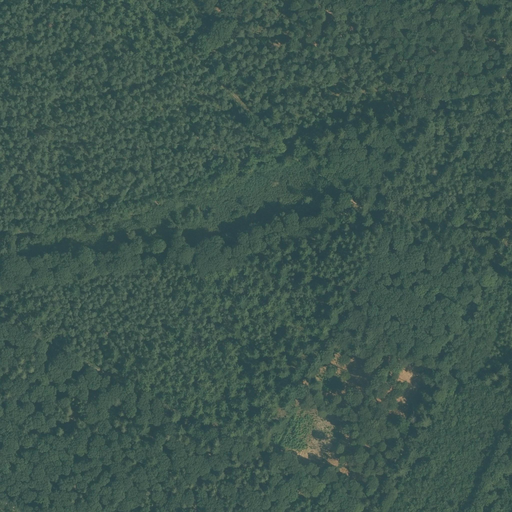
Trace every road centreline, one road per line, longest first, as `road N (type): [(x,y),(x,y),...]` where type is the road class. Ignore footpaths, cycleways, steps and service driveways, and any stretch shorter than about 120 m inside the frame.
road 1 (track): [(0,283),(157,259),(236,263),(343,311)]
road 2 (track): [(0,321),(291,468)]
road 3 (track): [(14,238),(292,151)]
road 4 (track): [(343,311),(271,458)]
road 5 (track): [(372,508),(445,362)]
road 6 (track): [(292,151),(445,103)]
road 7 (track): [(445,362),(511,228)]
road 8 (track): [(66,354),(0,480)]
road 9 (track): [(511,269),(392,211)]
